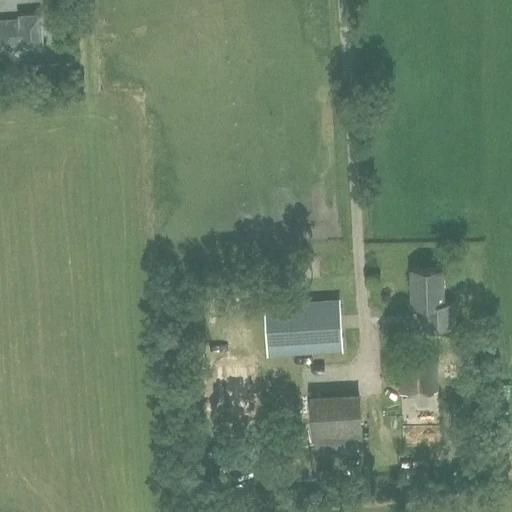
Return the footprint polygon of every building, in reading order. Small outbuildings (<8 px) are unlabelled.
[(42,44),(40,14),(20,15),(21,20),(0,21),(0,46),(23,45),(42,44)] [(24,76),(63,73),(62,61),(23,64),(24,76)] [(448,246),(467,234),(454,214),(436,226),(448,246)] [(443,303),(442,268),(412,268),(413,303),(422,303),(423,328),(454,327),(454,302),(443,303)] [(264,362),(344,352),(342,335),(353,333),(352,321),(260,333),(264,362)] [(225,425),(255,422),(248,340),(219,343),(225,425)] [(401,393),(438,391),(437,355),(400,357),(401,393)] [(303,386),(315,432),(363,420),(352,375),(303,386)]
